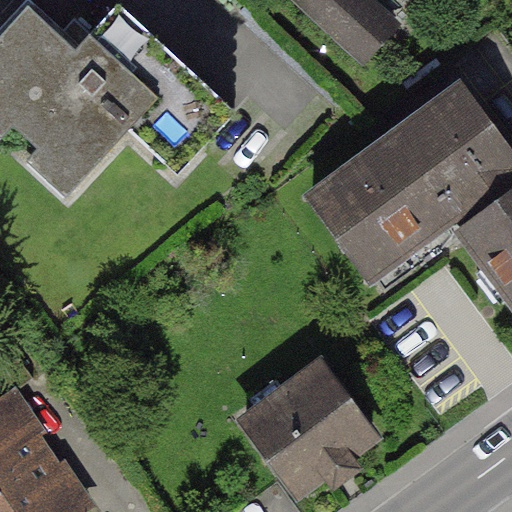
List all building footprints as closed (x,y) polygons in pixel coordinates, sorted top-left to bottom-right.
[(119,0),(110,0),(64,47),(174,156),(225,105),(119,0)] [(402,29),(365,0),(285,0),(284,3),(369,71),(402,29)] [(22,5),(0,27),(0,130),(53,183),(127,109),(64,47),(22,5)] [(371,292),(458,232),(511,308),(511,158),(460,84),(302,194),(371,292)] [(240,411),(302,499),(390,438),(328,349),(240,411)] [(14,401),(0,411),(0,511),(83,511),(93,505),(14,401)]
